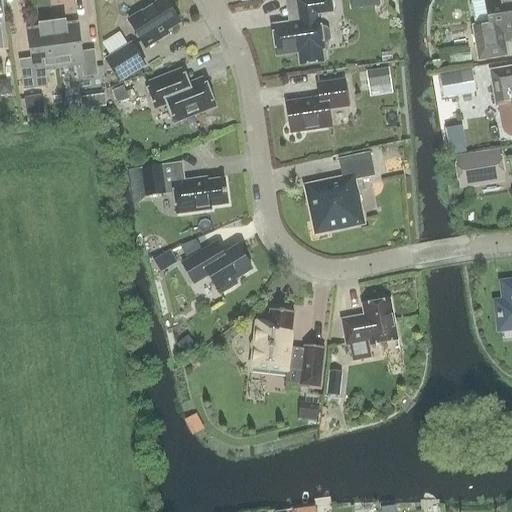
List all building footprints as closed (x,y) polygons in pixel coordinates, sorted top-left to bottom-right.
[(163,0),(129,21),(146,48),(160,39),(158,36),(180,23),(165,0),(163,0)] [(317,15),(333,13),(331,0),(302,0),(297,1),(299,16),(296,17),(291,23),(272,26),(277,57),(299,54),(300,66),(324,62),(322,50),(324,50),(324,45),(327,43),(330,39),(329,31),(325,29),(321,28),(320,19),(318,20),(317,15)] [(511,0),(472,0),(472,4),(476,26),(473,26),(479,61),(507,57),(505,42),(510,41),(511,38),(511,0)] [(65,22),(53,24),(59,69),(82,66),(84,77),(98,75),(94,51),(82,53),(78,25),(66,26),(65,22)] [(59,69),(53,24),(40,26),(41,30),(29,31),(32,60),(20,61),(24,90),(48,87),(46,71),(59,69)] [(108,52),(126,43),(120,31),(102,40),(108,52)] [(132,42),(105,59),(120,82),(146,66),(132,42)] [(463,54),(448,56),(449,67),(464,65),(471,64),(470,53),(463,54)] [(442,61),(433,62),(434,71),(443,69),(442,61)] [(511,67),(490,71),(496,106),(499,106),(503,128),(505,133),(509,136),(511,135),(511,67)] [(389,69),(367,72),(369,88),(391,85),(389,69)] [(147,84),(153,101),(157,110),(169,105),(176,123),(215,108),(204,79),(186,86),(180,71),(147,84)] [(473,73),(441,78),(445,97),(476,92),(473,73)] [(0,96),(13,94),(11,80),(0,81),(0,96)] [(291,132),(332,126),(329,109),(349,106),(345,82),(318,86),(320,100),(287,105),(291,132)] [(123,86),(112,91),(117,102),(128,97),(123,86)] [(25,97),(27,115),(44,112),(41,95),(25,97)] [(452,129),(453,149),(471,148),(470,128),(452,129)] [(500,150),(455,157),(460,190),(505,183),(500,150)] [(354,181),(375,177),(370,153),(339,160),(343,179),(306,187),(316,234),(363,224),(354,181)] [(163,165),(141,168),(145,197),(167,194),(163,165)] [(177,215),(211,210),(211,207),(228,205),(225,180),(207,182),(207,179),(173,183),(177,215)] [(238,247),(225,255),(218,243),(182,264),(194,284),(208,275),(220,294),(236,285),(234,280),(252,269),(238,247)] [(511,283),(503,285),(506,303),(497,304),(500,330),(511,328),(511,283)] [(347,347),(350,346),(353,362),(373,359),(370,346),(398,341),(390,300),(363,306),(365,316),(342,321),(347,347)] [(320,388),(324,348),(305,346),(304,349),(290,348),(294,313),(270,310),(269,324),(257,322),(255,340),(252,342),(250,346),(251,350),(253,353),(252,368),(288,372),(288,371),(302,372),(300,386),(320,388)] [(343,372),(331,371),(329,395),(341,396),(343,372)] [(319,405),(300,403),(298,416),(317,419),(319,405)]
